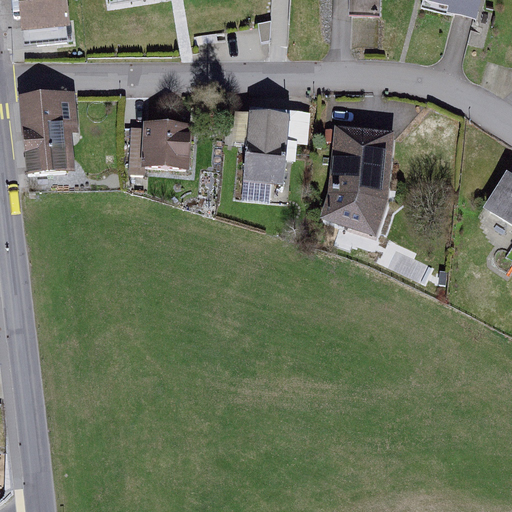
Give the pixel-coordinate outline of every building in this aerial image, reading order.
[(58,0),(12,0),(16,36),(62,31),(58,0)] [(474,18),(478,0),(416,0),(416,2),(474,18)] [(73,96),(9,98),(15,180),(72,177),(68,140),(78,140),(73,96)] [(295,148),(307,149),(309,116),(241,112),(237,183),(283,186),(284,165),(294,166),(295,148)] [(139,126),(137,170),(186,173),(189,129),(139,126)] [(371,240),(383,202),(387,136),(330,133),(326,196),(317,223),(371,240)] [(511,182),(503,177),(481,212),(511,232),(511,182)]
